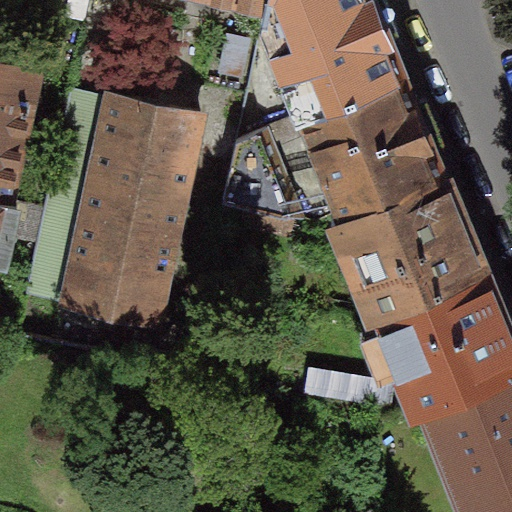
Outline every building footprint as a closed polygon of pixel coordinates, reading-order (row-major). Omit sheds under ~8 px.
[(378,0),(267,0),(265,12),(283,17),(276,43),(305,110),(406,69),(378,0)] [(40,67),(0,58),(0,196),(11,199),(40,67)] [(446,167),(406,69),(305,110),(316,141),(318,140),(347,208),(446,167)] [(28,289),(70,298),(114,99),(73,90),(28,289)] [(203,113),(114,93),(114,99),(70,298),(157,317),(203,113)] [(228,199),(306,216),(270,126),(241,138),(228,199)] [(485,264),(446,167),(347,208),(335,213),(375,309),(377,308),(485,264)] [(0,196),(0,262),(5,263),(19,200),(11,199),(0,196)] [(511,363),(511,329),(485,264),(377,308),(417,403),(442,390),(511,363)] [(511,511),(511,363),(442,390),(469,465),(457,470),(467,496),(480,491),(488,511),(511,511)]
